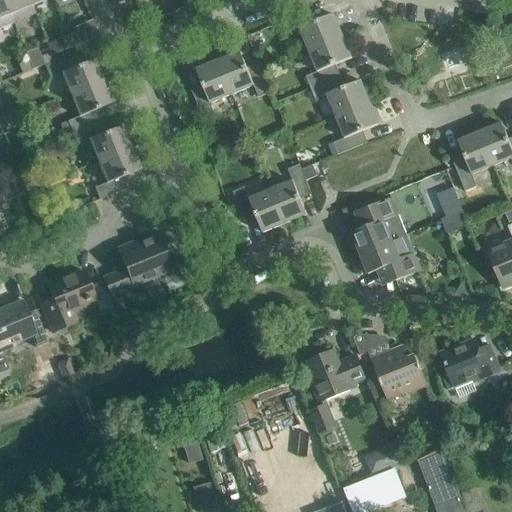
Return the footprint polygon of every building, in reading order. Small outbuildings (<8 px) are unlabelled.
[(0,0),(0,28),(13,23),(10,14),(3,0),(0,0)] [(3,0),(10,14),(13,23),(34,14),(31,5),(28,0),(3,0)] [(161,0),(167,15),(179,10),(174,0),(161,0)] [(188,0),(174,0),(179,10),(190,5),(188,0)] [(313,22),(308,11),(283,21),(288,33),(300,28),(309,50),(343,36),(333,14),(313,22)] [(76,31),(68,35),(73,46),(98,36),(92,21),(75,28),(76,31)] [(73,46),(68,35),(60,38),(65,50),(73,46)] [(352,58),(343,36),(309,50),(318,72),(306,76),(311,88),(335,78),(331,67),(352,58)] [(44,65),(37,48),(25,53),(28,61),(32,70),(44,65)] [(240,52),(218,61),(232,94),(254,86),(259,97),(270,93),(268,86),(260,68),(249,72),(240,52)] [(61,73),(70,95),(104,81),(95,59),(74,67),(69,56),(45,66),(49,78),(61,73)] [(22,74),(32,70),(28,61),(18,65),(22,74)] [(210,103),(232,94),(218,61),(196,69),(205,90),(193,95),(203,120),(215,115),(210,103)] [(327,95),(336,117),(370,103),(361,81),(340,89),(335,78),(311,88),(315,100),(327,95)] [(113,103),(104,81),(70,95),(79,117),(67,121),(72,133),(97,123),(92,112),(113,103)] [(333,143),(338,155),(363,145),(358,133),(379,125),(370,103),(336,117),(345,138),(333,143)] [(17,129),(10,111),(0,114),(0,127),(3,135),(17,129)] [(89,140),(97,161),(131,148),(122,126),(101,134),(97,123),(72,133),(77,145),(89,140)] [(502,123),(480,132),(494,166),(511,158),(511,143),(510,144),(502,123)] [(472,175),(494,166),(480,132),(458,141),(466,162),(455,166),(465,191),(477,186),(472,175)] [(94,188),(99,200),(124,190),(119,178),(140,170),(131,148),(97,161),(106,183),(94,188)] [(293,181),(271,190),(285,224),(307,215),(301,199),(298,194),(310,189),(306,180),(302,169),(300,164),(288,169),(293,181)] [(306,180),(317,176),(313,165),(302,169),(306,180)] [(263,233),(285,224),(271,190),(249,199),(245,187),(233,192),(243,216),(254,212),(263,233)] [(360,254),(407,234),(406,234),(393,203),(391,197),(378,203),(366,208),(354,213),(360,229),(351,233),(360,254)] [(79,199),(70,203),(74,210),(82,207),(79,199)] [(468,223),(462,211),(441,220),(446,232),(468,223)] [(511,224),(508,226),(511,236),(511,241),(488,251),(501,281),(497,282),(501,291),(511,287),(511,224)] [(407,234),(360,254),(369,274),(377,271),(383,286),(422,270),(415,254),(413,255),(406,235),(407,235),(407,234)] [(117,249),(125,269),(103,278),(110,296),(134,286),(131,279),(140,275),(143,282),(162,275),(164,279),(182,272),(173,250),(169,251),(163,236),(148,243),(147,239),(135,244),(134,242),(117,249)] [(52,299),(40,304),(52,333),(57,331),(68,326),(73,324),(85,319),(82,311),(80,306),(95,300),(90,287),(83,271),(60,280),(59,277),(46,282),(49,289),(52,299)] [(451,297),(474,299),(465,277),(451,297)] [(0,373),(7,371),(4,365),(0,353),(0,352),(14,347),(12,344),(32,337),(36,348),(48,343),(34,311),(27,314),(22,301),(0,309),(0,373)] [(354,340),(360,355),(367,353),(368,335),(359,334),(358,334),(357,334),(356,335),(355,336),(354,337),(354,338),(354,339),(354,340)] [(441,356),(445,366),(435,370),(438,377),(442,375),(448,390),(455,387),(454,385),(472,378),(474,383),(501,372),(492,350),(481,354),(474,339),(458,346),(460,349),(441,356)] [(371,360),(379,378),(385,394),(401,387),(407,393),(427,385),(420,370),(424,368),(419,354),(408,359),(403,347),(371,360)] [(310,379),(317,398),(319,403),(351,390),(349,386),(366,379),(356,355),(339,362),(334,350),(307,361),(314,377),(310,379)] [(72,358),(57,364),(63,379),(74,375),(71,367),(75,365),(72,358)] [(328,403),(310,411),(319,433),(337,426),(328,403)] [(193,423),(179,427),(190,464),(203,460),(193,423)] [(414,455),(432,508),(435,507),(461,497),(439,443),(414,455)] [(210,482),(193,487),(200,511),(201,511),(218,507),(210,482)] [(469,511),(481,511),(484,511),(475,489),(462,495),(469,511)] [(350,511),(343,491),(311,503),(314,511),(350,511)] [(467,511),(461,497),(435,507),(436,511),(467,511)]
